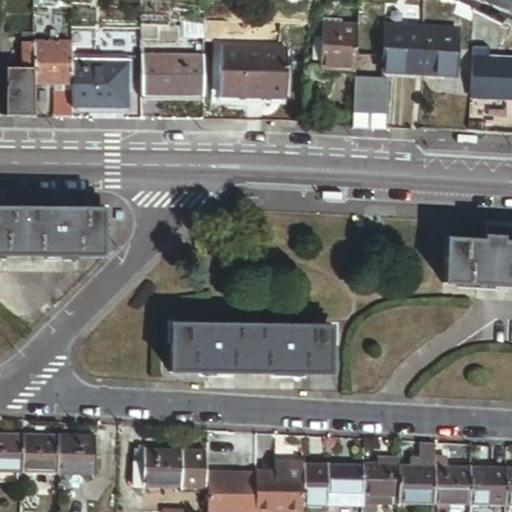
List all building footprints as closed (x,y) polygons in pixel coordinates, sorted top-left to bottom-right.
[(359,1),(358,11),(373,12),(374,2),(359,1)] [(355,67),(358,23),(322,21),(321,37),(320,61),(319,65),(355,67)] [(384,25),(381,69),(437,72),(454,73),(457,29),(384,25)] [(51,32),(51,44),(34,44),(34,50),(61,49),(61,44),(57,44),(57,32),(51,32)] [(321,37),(314,37),(313,61),(320,61),(321,37)] [(218,73),(220,40),(213,39),(211,72),(218,73)] [(287,44),(220,40),(218,73),(224,73),(223,94),(284,98),(287,44)] [(35,69),(35,85),(56,85),(72,84),(72,62),(72,44),(61,44),(61,49),(34,50),(35,69)] [(24,69),(35,69),(34,50),(28,50),(24,50),(24,69)] [(140,55),(140,93),(202,92),(202,55),(140,55)] [(72,89),(73,108),(80,108),(123,108),(129,107),(129,61),(72,62),(72,84),(72,89)] [(35,118),(35,85),(35,69),(24,69),(6,69),(7,118),(35,118)] [(437,72),(381,69),(381,75),(437,78),(437,72)] [(224,73),(218,73),(216,94),(223,94),(224,73)] [(354,78),(353,100),(385,102),(386,79),(354,78)] [(73,119),(73,108),(72,89),(56,89),(56,118),(73,119)] [(283,105),(284,98),(223,94),(216,94),(216,101),(283,105)] [(385,102),(353,100),(351,126),(383,128),(385,102)] [(0,257),(104,258),(104,211),(0,209),(0,257)] [(511,226),(485,225),(484,243),(447,241),(444,284),(511,288),(511,226)] [(331,328),(170,326),(170,374),(331,376),(331,328)] [(22,437),(0,436),(0,473),(18,474),(21,474),(22,437)] [(57,438),(22,437),(21,474),(56,475),(57,438)] [(94,439),(57,438),(56,475),(93,476),(94,439)] [(418,460),(409,460),(409,468),(434,468),(434,458),(435,445),(419,444),(418,460)] [(184,454),(145,453),(145,469),(136,469),(136,491),(183,492),(184,454)] [(137,453),(136,469),(145,469),(145,453),(137,453)] [(207,454),(184,454),(183,492),(207,492),(207,474),(207,454)] [(446,458),(434,458),(434,468),(445,469),(446,458)] [(255,474),(254,510),(302,511),(302,503),(303,466),(303,465),(275,465),(275,475),(255,474)] [(327,466),(303,466),(302,503),(363,505),(363,496),(326,495),(327,466)] [(363,496),(364,467),(327,466),(326,495),(363,496)] [(377,467),(364,467),(363,496),(398,497),(399,468),(377,467)] [(409,468),(399,468),(398,497),(398,505),(434,506),(434,468),(409,468)] [(445,469),(434,468),(434,506),(468,507),(469,469),(445,469)] [(469,469),(468,507),(504,507),(505,470),(469,469)] [(18,474),(0,473),(0,482),(18,483),(18,474)] [(206,511),(254,511),(254,510),(255,474),(207,474),(207,492),(206,511)] [(398,497),(363,496),(363,505),(398,505),(398,497)]
